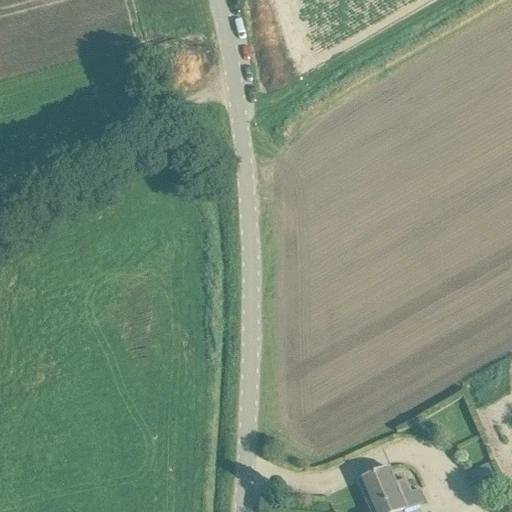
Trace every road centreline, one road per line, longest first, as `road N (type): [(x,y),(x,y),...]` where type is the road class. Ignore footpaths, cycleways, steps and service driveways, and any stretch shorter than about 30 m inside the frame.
road 1 (unclassified): [(245,511),(255,243),(225,0)]
road 2 (unknown): [(248,463),(316,467),(424,441),(455,456),(480,511)]
